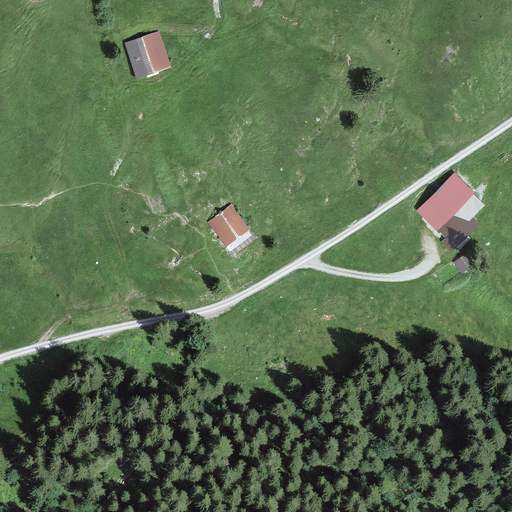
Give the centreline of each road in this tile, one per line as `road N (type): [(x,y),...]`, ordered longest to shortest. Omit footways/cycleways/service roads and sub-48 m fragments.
road 1 (track): [(511,120),(224,303),(0,358)]
road 2 (track): [(108,183),(127,142),(121,90),(160,79),(211,34),(215,0)]
road 3 (track): [(302,260),(408,275),(432,257),(429,236)]
